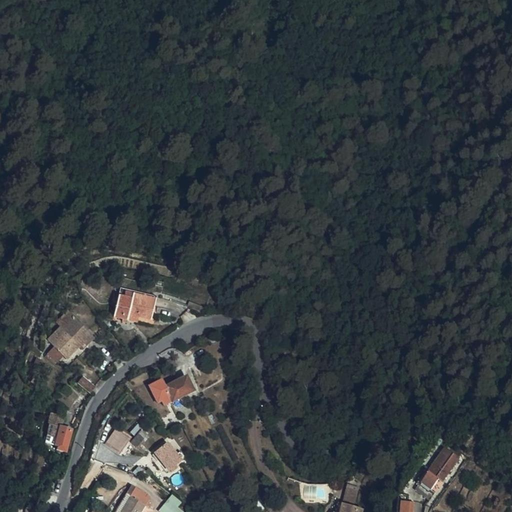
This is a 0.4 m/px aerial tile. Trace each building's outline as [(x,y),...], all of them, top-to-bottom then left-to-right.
[(124,322),(125,319),(126,314),(136,317),(149,320),(154,299),(118,290),(110,319),(124,322)] [(51,346),(60,355),(64,359),(82,341),(85,344),(92,337),(70,316),(45,340),(51,346)] [(53,362),(60,355),(51,346),(44,353),(53,362)] [(191,389),(184,376),(163,387),(170,400),(191,389)] [(92,387),(79,377),(75,383),(88,392),(92,387)] [(59,426),(61,417),(47,414),(45,421),(47,422),(44,442),(54,445),(59,426)] [(68,429),(59,426),(54,445),(55,446),(54,449),(63,451),(68,429)] [(133,446),(145,433),(140,430),(129,442),(133,446)] [(115,454),(126,437),(117,431),(106,449),(115,454)] [(172,464),(179,458),(174,452),(165,442),(152,452),(166,468),(168,467),(170,470),(173,467),(172,464)] [(174,452),(179,458),(183,455),(177,449),(174,452)] [(441,483),(453,461),(435,452),(424,475),(441,483)] [(343,503),(357,504),(358,487),(344,486),(343,503)] [(130,496),(145,505),(148,500),(144,497),(146,494),(135,488),(130,496)] [(141,511),(145,505),(130,496),(120,511),(141,511)] [(159,510),(161,511),(185,511),(187,509),(171,496),(159,510)] [(339,511),(342,505),(324,499),(319,511),(339,511)]
